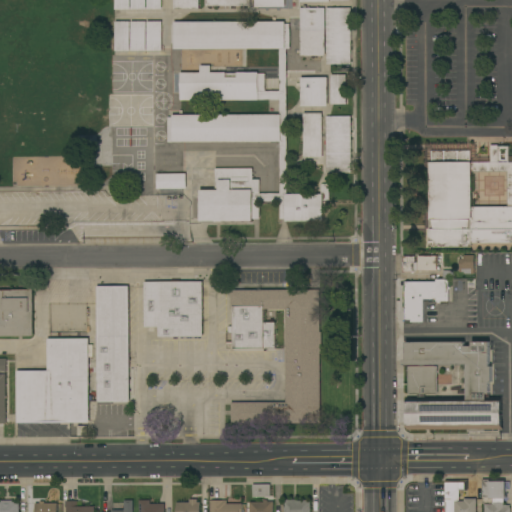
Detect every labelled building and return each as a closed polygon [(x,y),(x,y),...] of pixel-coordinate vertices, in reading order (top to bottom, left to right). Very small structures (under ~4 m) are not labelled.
[(114,0),(129,0),(129,9),(115,9),(114,0)] [(130,0),(144,0),(145,9),(131,9),(130,0)] [(160,0),(160,9),(146,9),(146,0),(160,0)] [(198,0),(198,9),(173,9),(173,0),(198,0)] [(283,0),(254,0),(254,8),(284,7),(283,0)] [(300,8),(324,8),(325,55),(300,55),(300,8)] [(326,8),(350,8),(351,64),(326,64),(326,8)] [(130,22),(145,21),(145,51),(131,51),(130,22)] [(146,21),(161,21),(161,51),(147,51),(146,21)] [(284,21),(284,24),(289,24),(289,48),(286,48),(287,194),(320,194),(320,184),(329,184),(329,200),(322,200),(322,221),(285,221),(285,219),(279,219),(279,202),(259,202),(259,219),(252,219),(252,221),(200,221),(200,190),(215,190),(214,168),(252,168),(252,179),(259,179),(259,193),(279,193),(279,142),(168,142),(167,117),(172,117),(172,115),(279,115),(279,100),(180,100),(180,72),(200,72),(200,65),(210,65),(210,72),(258,72),(258,74),(265,74),(265,91),(279,91),(279,49),(173,49),(173,22),(284,21)] [(114,22),(129,22),(129,51),(115,51),(114,22)] [(331,75),(346,75),(346,104),(331,104),(331,75)] [(327,106),(300,106),(300,77),(327,77),(327,106)] [(303,113),(322,113),(322,157),(303,157),(303,113)] [(326,116),(350,116),(351,172),(326,172),(326,116)] [(511,243),(471,243),(471,247),(427,247),(427,228),(429,228),(429,163),(431,163),(431,151),(470,151),(470,162),(490,162),(490,145),(497,145),(497,146),(509,146),(509,163),(511,163),(511,243)] [(185,174),(185,189),(156,189),(156,174),(185,174)] [(474,274),(464,274),(464,272),(459,272),(459,259),(463,259),(463,255),(474,255),(474,274)] [(437,256),(437,271),(414,271),(414,272),(399,272),(399,256),(414,256),(414,263),(417,263),(417,256),(437,256)] [(436,282),(436,279),(448,279),(448,301),(436,301),(436,298),(432,298),(432,299),(423,299),(423,322),(411,322),(411,321),(405,321),(405,282),(436,282)] [(202,336),(158,337),(158,327),(144,327),(144,282),(202,282),(202,336)] [(129,401),(88,402),(89,422),(17,423),(16,371),(47,371),(47,339),(89,338),(89,340),(97,339),(97,286),(128,286),(129,401)] [(0,336),(0,290),(29,290),(29,288),(32,288),(33,336),(0,336)] [(319,290),(319,332),(321,332),(321,354),(320,354),(320,423),(231,423),(231,403),(285,403),(285,309),(263,309),(263,323),(275,323),(275,349),(233,349),(233,344),(227,344),(227,342),(225,342),(225,333),(228,333),(228,327),(232,327),(232,309),(230,309),(230,290),(319,290)] [(464,342),(464,346),(472,346),(472,342),(489,342),(489,366),(491,366),(491,382),(489,382),(489,393),(486,393),(486,401),(502,401),(502,425),(483,425),(483,432),(467,432),(467,425),(407,426),(407,402),(467,402),(466,364),(402,365),(402,360),(405,360),(405,342),(464,342)] [(436,366),(437,394),(407,394),(407,366),(436,366)] [(484,511),(484,504),(492,504),(492,503),(482,503),(482,479),(505,479),(504,498),(503,498),(503,505),(509,505),(509,508),(510,508),(510,511),(484,511)] [(444,511),(445,480),(467,480),(467,491),(459,491),(459,501),(463,501),(463,499),(476,499),(476,511),(444,511)] [(270,484),(270,497),(252,497),(252,485),(270,484)] [(199,511),(176,511),(176,503),(189,503),(189,499),(196,499),(197,503),(199,503),(199,511)] [(0,511),(0,502),(1,502),(1,500),(12,500),(12,502),(19,502),(19,511),(0,511)] [(132,511),(111,511),(111,510),(124,510),(124,500),(132,500),(132,511)] [(139,511),(139,500),(149,500),(149,504),(164,504),(164,511),(139,511)] [(210,511),(210,501),(227,500),(227,504),(241,504),(241,511),(210,511)] [(263,502),(263,500),(267,500),(267,502),(273,502),(273,506),(272,506),(272,511),(249,511),(249,502),(263,502)] [(283,511),(283,501),(284,501),(284,500),(297,500),(297,501),(310,501),(310,511),(283,511)] [(38,503),(38,501),(44,501),(44,503),(57,503),(56,511),(35,511),(35,503),(38,503)] [(65,511),(66,501),(77,501),(77,507),(94,507),(94,511),(65,511)]
